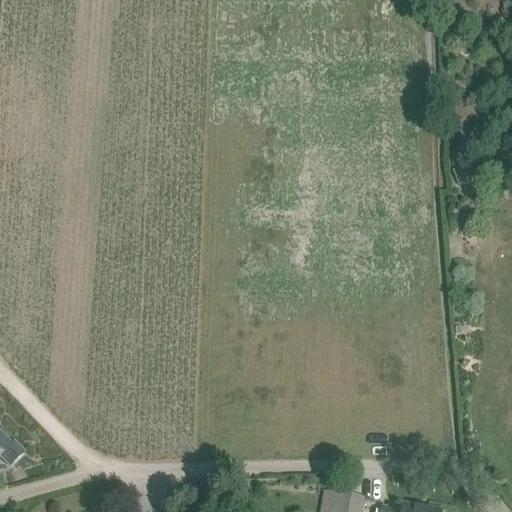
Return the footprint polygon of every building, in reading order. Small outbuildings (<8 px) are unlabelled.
[(468,40),(464,48),(475,54),(479,46),(468,40)] [(309,48),(285,47),(284,95),(308,96),(309,48)] [(332,48),(309,48),(308,96),(331,96),(332,48)] [(355,49),(332,48),(331,96),(354,97),(355,49)] [(377,49),(355,49),(354,97),(353,97),(353,98),(377,99),(377,97),(376,97),(377,49)] [(400,50),(377,49),(376,97),(377,97),(399,98),(400,50)] [(424,50),(400,50),(399,98),(423,98),(424,50)] [(290,257),(289,308),(312,308),(314,258),(290,257)] [(336,258),(335,309),(358,309),(359,259),(360,259),(360,258),(335,257),(335,258),(336,258)] [(314,258),(312,308),(335,309),(336,258),(335,258),(314,258)] [(359,259),(358,309),(381,310),(382,260),(360,259),(359,259)] [(405,260),(404,310),(427,311),(429,259),(404,259),(404,260),(405,260)] [(382,260),(381,310),(404,310),(405,260),(382,260)] [(14,444),(11,447),(0,435),(0,458),(10,468),(24,455),(14,444)] [(338,496),(335,511),(360,511),(362,501),(338,496)]
